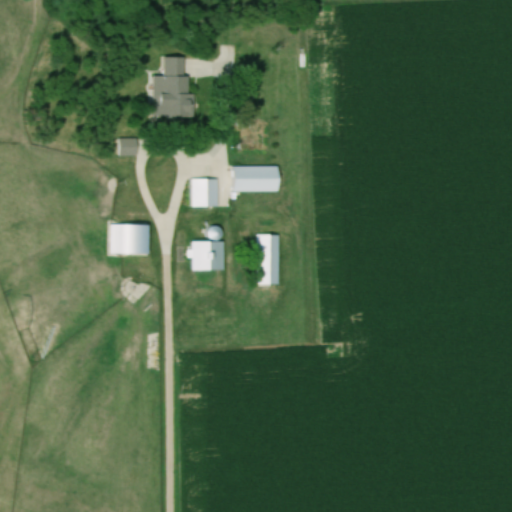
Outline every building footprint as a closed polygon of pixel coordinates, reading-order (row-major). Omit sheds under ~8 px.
[(154,119),(191,119),(191,58),(154,58),(154,119)] [(119,156),(138,156),(138,140),(119,140),(119,156)] [(279,193),(279,167),(234,167),(234,193),(279,193)] [(218,180),(190,180),(190,208),(218,208),(218,180)] [(150,226),(108,226),(108,257),(150,257),(150,226)] [(279,236),(256,236),(256,286),(279,286),(279,236)] [(224,273),(224,242),(189,242),(189,273),(224,273)]
